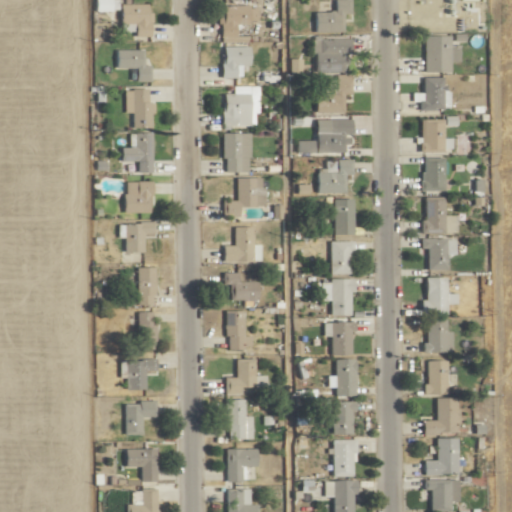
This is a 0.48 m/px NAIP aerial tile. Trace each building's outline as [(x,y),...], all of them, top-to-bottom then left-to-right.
[(90,0),(91,10),(108,9),(108,0),(90,0)] [(310,11),(310,32),(340,31),(339,13),(347,12),(346,0),(318,0),(319,11),(310,11)] [(253,23),(254,6),(217,4),(215,36),(232,36),(233,22),(253,23)] [(146,22),(133,21),(132,34),(144,35),(146,22)] [(311,71),(346,70),(345,37),(310,38),(311,71)] [(447,70),(447,51),(441,51),(441,45),(421,44),(421,70),(447,70)] [(246,46),(217,46),(217,76),(232,77),(232,64),(246,64),(246,46)] [(147,80),(147,64),(140,65),(140,48),(111,49),(112,67),(131,67),(132,80),(147,80)] [(285,73),(298,73),(297,57),(285,57),(285,73)] [(312,112),(341,113),(341,93),(348,93),(349,74),(333,74),(333,79),(325,79),(325,86),(312,85),(312,112)] [(439,76),(417,77),(418,108),(440,107),(439,76)] [(256,85),(230,85),(230,93),(218,93),(218,125),(251,125),(251,113),(256,113),(256,85)] [(149,127),(149,101),(144,101),(144,88),(120,88),(121,111),(128,111),(128,127),(149,127)] [(311,140),(291,139),(291,151),(340,151),(340,143),(347,143),(347,119),(312,118),(311,140)] [(418,151),(440,150),(439,118),(417,119),(418,151)] [(148,131),(125,132),(126,146),(116,146),(117,160),(133,159),(133,171),(149,171),(148,131)] [(246,133),(221,132),(220,170),(245,170),(246,133)] [(440,156),(418,157),(419,189),(441,189),(440,156)] [(341,191),(341,173),(349,173),(348,158),(321,158),(321,171),(312,171),(313,192),(341,191)] [(146,180),(120,180),(120,212),(147,211),(146,180)] [(261,188),(254,188),(254,194),(247,194),(247,203),(261,203),(261,188)] [(453,231),(453,213),(441,214),(440,195),(419,197),(420,233),(453,231)] [(349,198),(329,198),(329,233),(349,233),(349,198)] [(269,218),(278,218),(277,203),(268,204),(269,218)] [(151,221),(120,222),(120,251),(140,250),(140,233),(151,232),(151,221)] [(258,260),(257,243),(250,243),(249,225),(229,226),(230,244),(218,245),(219,261),(258,260)] [(423,247),(423,268),(444,269),(444,253),(452,254),(452,237),(417,237),(417,247),(423,247)] [(325,273),(346,273),(347,240),(326,240),(325,273)] [(139,251),(119,252),(119,260),(139,260),(139,251)] [(133,304),(151,303),(150,266),(133,266),(133,304)] [(226,299),(254,298),(253,280),(234,280),(233,271),(218,272),(219,284),(225,284),(226,299)] [(443,276),(421,276),(421,313),(443,313),(443,303),(453,303),(453,292),(442,292),(443,276)] [(347,314),(346,291),(350,291),(350,278),(318,279),(318,286),(326,286),(326,314),(347,314)] [(240,310),(222,309),(221,347),(247,347),(247,335),(239,334),(240,310)] [(150,310),(133,311),(135,348),(151,348),(150,310)] [(448,350),(448,331),(442,331),(442,318),(421,318),(421,351),(448,350)] [(327,354),(348,353),(348,321),(320,321),(320,326),(326,326),(327,354)] [(222,389),(263,389),(263,374),(251,374),(251,357),(232,357),(232,376),(222,376),(222,389)] [(351,395),(351,357),(331,358),(331,395),(351,395)] [(125,388),(142,388),(141,370),(152,369),(152,359),(119,359),(120,373),(124,373),(125,388)] [(442,391),(443,361),(423,360),(422,390),(442,391)] [(453,397),(431,396),(431,420),(418,419),(418,432),(452,432),(453,397)] [(249,415),(241,415),(241,398),(222,398),(223,425),(225,425),(226,438),(249,438),(249,415)] [(349,400),(328,400),(328,432),(349,433),(349,400)] [(152,416),(152,401),(120,401),(120,433),(138,433),(138,416),(152,416)] [(420,474),(454,473),(453,437),(431,437),(432,459),(420,459),(420,474)] [(327,476),(351,476),(351,438),(328,438),(327,476)] [(151,447),(121,448),(121,465),(137,465),(138,480),(152,479),(151,447)] [(253,465),(253,447),(222,448),(223,480),(241,480),(240,465),(253,465)] [(446,509),(446,478),(420,479),(420,489),(426,489),(426,510),(446,509)] [(348,511),(348,493),(352,493),(352,479),(328,479),(328,511),(348,511)] [(153,511),(153,489),(127,489),(127,503),(122,503),(121,511),(153,511)] [(223,511),(253,511),(254,503),(246,503),(247,490),(224,489),(223,511)]
